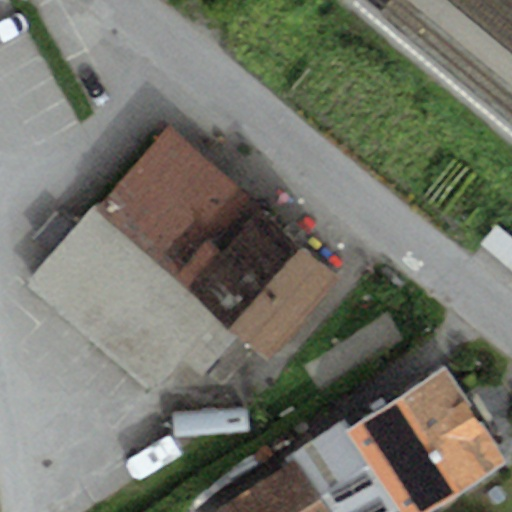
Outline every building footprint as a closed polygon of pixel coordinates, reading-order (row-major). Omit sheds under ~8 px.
[(168,129),(26,283),(146,393),(214,319),(185,294),(258,212),(168,129)] [(337,282),(258,212),(185,294),(214,319),(264,364),(337,282)] [(386,316),(304,366),(325,401),(407,351),(386,316)] [(446,369),(347,435),(398,511),(435,511),(508,464),(446,369)] [(398,511),(347,435),(342,423),(289,456),(293,463),(216,511),(398,511)]
